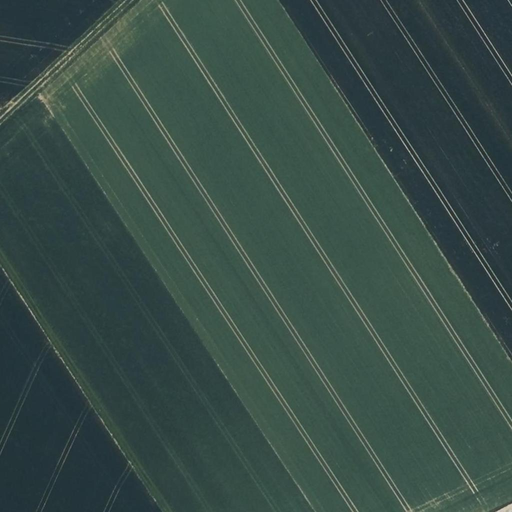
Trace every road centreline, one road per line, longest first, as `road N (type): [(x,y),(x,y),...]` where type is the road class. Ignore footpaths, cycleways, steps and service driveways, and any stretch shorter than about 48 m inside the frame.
road 1 (track): [(0,252),(169,511)]
road 2 (track): [(128,0),(0,121)]
